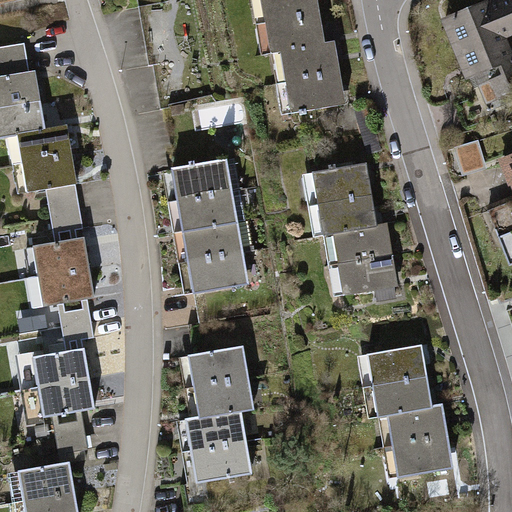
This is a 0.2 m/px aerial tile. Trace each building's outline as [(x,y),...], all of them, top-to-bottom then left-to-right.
[(261,0),(266,23),(320,14),(317,0),(261,0)] [(487,2),(450,17),(474,75),(487,70),(499,97),(511,91),(511,57),(510,58),(501,36),(511,31),(511,0),(505,0),(489,7),(487,2)] [(325,45),(320,14),(266,23),(271,54),(281,52),(325,45)] [(0,47),(0,62),(27,58),(25,43),(0,47)] [(335,43),(325,45),(281,52),(286,82),(340,73),(335,43)] [(0,108),(40,101),(41,101),(36,71),(30,72),(27,58),(0,62),(0,108)] [(340,73),(286,82),(291,113),(345,104),(340,73)] [(0,137),(18,134),(45,130),(40,101),(0,108),(0,137)] [(366,107),(356,110),(363,133),(373,131),(366,107)] [(18,134),(23,163),(72,155),(67,126),(45,130),(18,134)] [(373,131),(363,133),(369,153),(379,151),(373,131)] [(464,171),(487,167),(484,146),(461,149),(464,171)] [(49,204),(79,199),(72,155),(23,163),(28,192),(46,189),(49,204)] [(511,158),(505,161),(511,181),(511,180),(511,200),(488,210),(493,224),(511,216),(511,158)] [(190,166),(172,169),(178,201),(232,191),(227,160),(195,165),(194,161),(189,162),(190,166)] [(313,173),(318,204),(372,195),(367,164),(313,173)] [(232,191),(178,201),(184,231),(237,222),(232,191)] [(377,226),(372,195),(318,204),(324,235),(333,233),(377,226)] [(84,228),(79,199),(49,204),(54,233),(84,228)] [(511,216),(493,224),(499,238),(511,233),(511,216)] [(237,222),(184,231),(189,262),(243,252),(237,222)] [(387,224),(377,226),(333,233),(339,264),(392,255),(387,224)] [(39,276),(89,268),(84,238),(34,247),(39,276)] [(243,252),(189,262),(188,262),(194,295),(249,285),(244,252),(243,252)] [(392,255),(339,264),(344,295),(376,290),(378,300),(395,297),(393,287),(398,286),(392,255)] [(35,307),(94,297),(89,268),(39,276),(30,278),(35,307)] [(65,343),(95,337),(89,308),(59,313),(65,343)] [(368,354),(373,386),(427,377),(421,345),(368,354)] [(243,347),(189,356),(195,387),(248,378),(243,347)] [(84,349),(34,358),(39,387),(89,378),(84,349)] [(432,407),(427,377),(373,386),(378,416),(388,415),(432,407)] [(89,378),(39,387),(44,417),(94,408),(89,378)] [(248,378),(195,387),(200,418),(241,411),(254,409),(248,378)] [(442,405),(432,407),(388,415),(394,445),(447,436),(442,405)] [(246,441),(241,411),(200,418),(187,420),(192,450),(246,441)] [(54,425),(59,454),(89,450),(84,420),(54,425)] [(447,436),(394,445),(399,476),(453,467),(447,436)] [(246,441),(192,450),(197,482),(251,473),(246,441)] [(15,502),(24,501),(74,492),(69,463),(10,473),(15,502)] [(26,511),(77,511),(74,492),(24,501),(26,511)]
